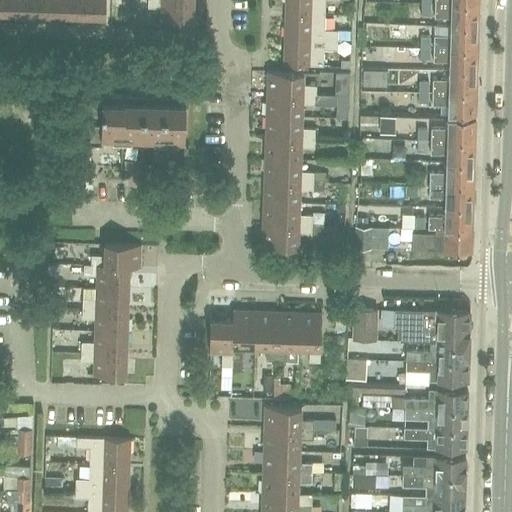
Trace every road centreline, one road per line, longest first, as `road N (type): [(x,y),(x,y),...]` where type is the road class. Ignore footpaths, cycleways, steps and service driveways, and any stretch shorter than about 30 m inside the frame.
road 1 (residential): [(511,284),(242,274),(232,265)]
road 2 (residential): [(233,223),(236,58),(213,37),(215,0)]
road 3 (tertiary): [(503,511),(511,291)]
road 4 (residential): [(164,398),(169,265),(232,265)]
road 5 (residential): [(211,511),(215,416),(166,415),(164,398)]
road 6 (residential): [(74,217),(233,223)]
road 7 (residential): [(164,398),(23,396)]
road 8 (residential): [(23,396),(17,279),(0,280)]
